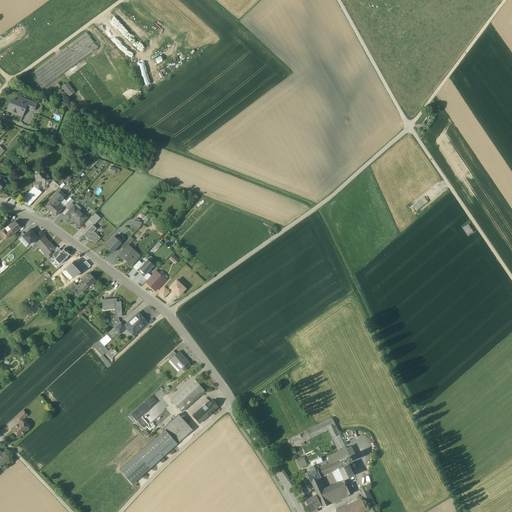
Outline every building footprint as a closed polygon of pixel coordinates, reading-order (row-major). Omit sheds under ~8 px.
[(86,33),(30,74),(42,89),(66,71),(83,59),(98,48),(96,46),(90,38),(86,33)] [(167,49),(151,59),(154,64),(170,53),(167,49)] [(150,87),(146,60),(141,61),(145,87),(150,87)] [(74,92),(67,83),(62,87),(69,96),(74,92)] [(17,102),(11,100),(7,110),(19,115),(21,110),(24,111),(25,107),(28,100),(19,97),(17,102)] [(36,104),(28,100),(25,107),(33,110),(36,104)] [(46,174),(39,168),(32,175),(37,180),(36,181),(40,185),(36,188),(38,189),(41,186),(44,189),(48,185),(52,180),(53,179),(47,173),(46,174)] [(52,180),(48,185),(54,191),(58,187),(59,186),(52,180)] [(34,186),(22,199),(29,206),(41,193),(38,189),(36,188),(34,186)] [(56,193),(50,200),(56,205),(60,202),(62,199),(63,198),(57,192),(56,193)] [(64,206),(63,208),(65,210),(66,209),(71,203),(73,201),(71,199),(67,203),(64,206)] [(56,205),(50,200),(44,206),(50,212),(56,205)] [(81,209),(76,204),(74,206),(73,207),(78,212),(79,211),(80,211),(81,209)] [(56,205),(50,212),(55,216),(61,210),(56,205)] [(78,212),(73,207),(69,211),(64,216),(68,219),(70,217),(79,225),(87,217),(80,211),(79,211),(78,212)] [(87,222),(89,223),(91,221),(94,224),(101,217),(95,212),(87,222)] [(142,222),(139,221),(139,219),(134,218),(131,228),(139,230),(142,222)] [(20,227),(14,221),(12,224),(11,223),(7,226),(10,229),(13,233),(20,227)] [(469,222),(461,229),(468,237),(476,230),(469,222)] [(92,225),(83,235),(86,238),(87,237),(94,244),(100,238),(93,231),(96,228),(92,225)] [(10,229),(6,233),(3,229),(0,232),(1,232),(6,238),(13,233),(10,229)] [(36,236),(30,230),(23,236),(29,244),(33,241),(37,237),(36,236)] [(35,244),(36,243),(44,236),(45,236),(41,231),(36,236),(37,237),(33,241),(35,244)] [(54,248),(44,236),(36,243),(46,255),(50,252),(54,248)] [(120,242),(113,236),(104,247),(111,253),(118,244),(120,243),(120,242)] [(126,241),(121,247),(124,250),(128,246),(129,245),(126,241)] [(124,250),(118,256),(123,260),(124,259),(131,265),(135,260),(134,259),(137,256),(132,252),(134,251),(128,246),(124,250)] [(64,248),(58,254),(63,260),(70,254),(67,250),(66,251),(64,248)] [(57,255),(54,252),(52,254),(49,257),(52,261),(57,256),(57,255)] [(175,263),(179,259),(173,254),(169,258),(175,263)] [(138,268),(145,275),(147,273),(154,266),(147,259),(144,262),(143,262),(142,264),(138,268)] [(138,268),(142,264),(139,261),(133,267),(136,270),(138,268)] [(74,262),(65,269),(66,269),(69,273),(73,277),(73,278),(82,270),(74,262)] [(145,282),(148,285),(158,275),(155,272),(145,282)] [(89,274),(85,278),(84,277),(81,279),(85,282),(89,286),(95,280),(89,274)] [(148,285),(155,291),(165,280),(159,274),(148,285)] [(179,296),(185,289),(176,280),(170,287),(179,296)] [(73,282),(66,288),(69,290),(75,284),(73,282)] [(85,282),(81,286),(79,284),(77,286),(75,284),(69,290),(71,293),(73,291),(78,296),(78,295),(81,292),(82,292),(89,286),(85,282)] [(169,292),(164,287),(158,294),(163,298),(169,292)] [(117,302),(116,302),(116,300),(110,300),(102,300),(103,307),(107,307),(107,309),(115,308),(115,315),(115,317),(118,317),(121,317),(120,302),(117,302)] [(139,313),(126,324),(126,325),(127,326),(129,328),(130,327),(136,333),(147,322),(139,313)] [(120,323),(118,317),(115,317),(115,315),(111,316),(111,323),(115,327),(120,323)] [(125,326),(121,322),(120,323),(115,327),(114,328),(119,334),(127,326),(126,325),(125,326)] [(107,351),(99,342),(93,348),(101,357),(106,353),(107,351)] [(107,351),(106,353),(110,357),(111,356),(112,358),(117,354),(113,349),(112,351),(110,349),(107,351)] [(173,351),(166,357),(170,361),(170,360),(172,359),(171,358),(176,354),(173,351)] [(176,354),(171,358),(172,359),(170,360),(179,370),(188,362),(178,352),(176,354)] [(194,380),(171,401),(176,406),(188,395),(197,388),(199,385),(194,380)] [(205,392),(199,385),(197,388),(202,394),(205,392)] [(197,388),(188,395),(194,401),(202,394),(197,388)] [(188,395),(176,406),(182,412),(194,401),(188,395)] [(213,400),(210,403),(209,402),(202,408),(208,415),(218,406),(213,400)] [(202,408),(193,415),(192,416),(199,424),(208,415),(202,408)] [(22,411),(16,417),(20,421),(21,421),(27,415),(22,411)] [(144,430),(154,420),(146,412),(136,422),(144,430)] [(192,430),(178,415),(163,429),(176,444),(192,430)] [(347,448),(332,418),(304,432),(295,436),(289,439),(293,447),(328,429),(340,452),(347,448)] [(20,421),(11,429),(19,437),(27,430),(23,425),(24,424),(21,421),(20,421)] [(160,434),(138,454),(150,468),(172,448),(160,434)] [(2,453),(0,451),(0,467),(0,468),(1,467),(0,466),(0,464),(8,457),(3,452),(2,453)] [(150,468),(138,454),(120,470),(132,484),(150,468)] [(304,455),(298,457),(304,469),(309,466),(304,455)] [(351,455),(339,461),(342,466),(353,460),(351,455)] [(330,463),(317,469),(321,477),(339,468),(341,467),(337,460),(336,460),(332,462),(330,463)] [(341,467),(339,468),(345,480),(347,479),(354,475),(349,464),(341,467)] [(311,471),(308,473),(311,481),(318,478),(321,477),(317,469),(315,469),(311,471)] [(323,489),(318,478),(311,481),(323,507),(330,504),(323,489)] [(345,480),(323,489),(330,504),(354,493),(347,479),(345,480)] [(379,511),(366,485),(361,488),(362,492),(360,493),(369,511),(379,511)] [(313,496),(306,500),(311,509),(311,510),(317,508),(321,505),(317,495),(313,496)] [(362,498),(343,507),(345,511),(361,511),(367,510),(362,498)]
